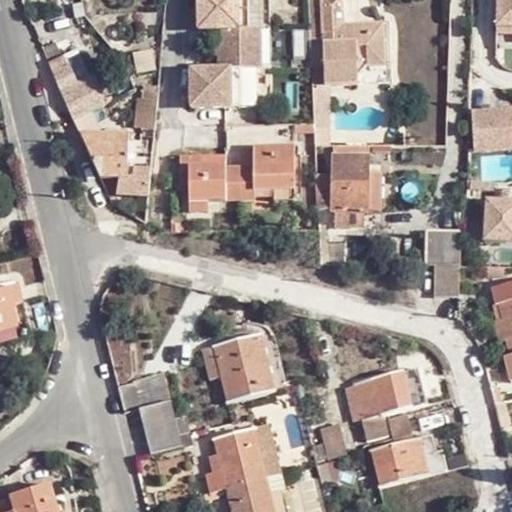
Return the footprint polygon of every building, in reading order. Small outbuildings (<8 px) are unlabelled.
[(220,34),(252,33),(253,0),(199,0),(199,35),(220,34)] [(265,32),(275,32),(275,0),(253,0),(252,33),(265,32)] [(322,0),(325,44),(344,44),(342,0),(322,0)] [(511,0),(500,0),(499,29),(511,29),(511,0)] [(264,71),(265,32),(252,33),(220,34),(218,72),(242,71),(260,71),(264,71)] [(274,70),(276,32),(275,32),(265,32),(264,71),(274,70)] [(59,38),(42,46),(62,93),(81,85),(59,38)] [(325,44),(326,87),(352,87),(372,85),(370,43),(344,44),(325,44)] [(218,72),(194,73),(192,111),(240,112),(242,71),(218,72)] [(260,71),(242,71),(240,112),(259,112),(260,71)] [(62,93),(76,123),(111,107),(98,78),(81,85),(62,93)] [(326,103),(352,102),(352,87),(326,87),(326,103)] [(160,98),(161,88),(147,88),(148,97),(160,98)] [(157,130),(160,98),(148,97),(146,110),(141,110),(140,131),(156,130),(157,130)] [(483,112),(474,112),(475,151),(509,150),(507,111),(483,112)] [(351,117),(352,134),(362,133),(362,117),(351,117)] [(83,138),(101,179),(121,178),(130,179),(131,170),(131,138),(83,138)] [(239,172),(239,202),(254,202),(254,191),(274,191),(296,191),(296,148),(253,148),(253,171),(239,171),(239,172)] [(334,175),(319,175),(321,210),(334,210),(333,213),(337,214),(337,228),(364,228),(365,212),(370,211),(370,209),(370,175),(370,156),(333,155),(334,175)] [(206,202),(239,202),(239,172),(239,171),(226,172),(226,158),(179,159),(179,177),(187,177),(187,190),(187,202),(206,202)] [(370,175),(370,209),(383,209),(383,175),(384,170),(377,169),(378,175),(370,175)] [(119,194),(151,198),(154,173),(131,170),(130,179),(121,178),(119,194)] [(178,189),(187,190),(187,177),(179,177),(178,189)] [(296,191),(274,191),(274,203),(296,203),(296,191)] [(207,214),(206,202),(187,202),(187,214),(207,214)] [(511,203),(485,203),(484,243),(511,244),(511,203)] [(427,264),(462,264),(464,230),(427,230),(427,264)] [(331,266),(346,267),(346,244),(330,244),(331,266)] [(463,269),(463,268),(462,267),(434,268),(434,301),(461,300),(463,269)] [(498,305),(505,304),(511,302),(511,285),(493,289),(495,305),(498,305)] [(0,349),(9,348),(8,342),(17,340),(10,314),(19,311),(13,287),(0,290),(0,349)] [(497,343),(506,340),(511,338),(511,302),(505,304),(498,305),(501,320),(494,322),(497,343)] [(26,338),(19,311),(10,314),(17,340),(26,338)] [(227,405),(229,404),(277,394),(264,334),(213,347),(227,405)] [(484,368),(485,373),(493,371),(487,346),(479,348),(480,349),(484,368)] [(365,425),(391,418),(432,407),(422,368),(354,387),(365,425)] [(135,383),(117,387),(123,414),(141,410),(172,402),(164,373),(147,378),(138,379),(136,380),(135,383)] [(177,417),(172,402),(141,410),(145,426),(177,417)] [(149,441),(180,432),(177,417),(145,426),(149,441)] [(324,429),(327,443),(330,457),(330,460),(348,455),(342,426),(324,429)] [(212,440),(225,491),(268,479),(256,428),(212,440)] [(207,445),(204,430),(193,433),(196,447),(207,445)] [(152,457),(184,448),(181,436),(180,432),(149,441),(152,457)] [(196,447),(193,433),(181,436),(184,448),(184,451),(196,447)] [(380,488),(382,487),(446,472),(443,455),(436,456),(432,439),(371,452),(380,488)] [(276,511),(268,479),(225,491),(230,511),(276,511)] [(7,499),(0,501),(0,511),(54,511),(46,484),(7,495),(7,499)]
